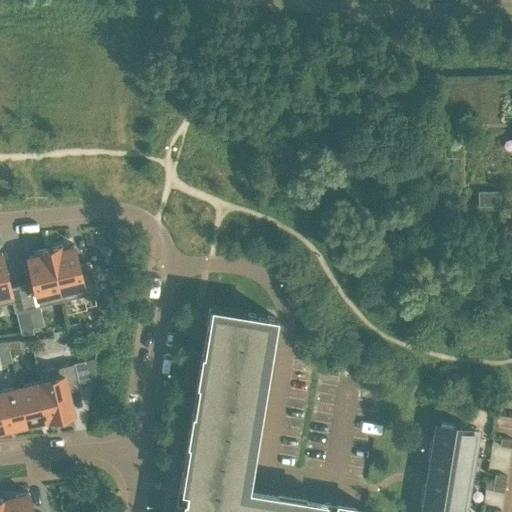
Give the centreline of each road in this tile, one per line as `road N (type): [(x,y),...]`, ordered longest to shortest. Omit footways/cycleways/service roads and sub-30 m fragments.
road 1 (residential): [(153,226),(173,264),(139,456)]
road 2 (unclassified): [(511,9),(380,11),(297,0)]
road 3 (residential): [(153,226),(133,213),(100,210),(0,221)]
road 4 (residential): [(139,456),(99,449),(0,458)]
